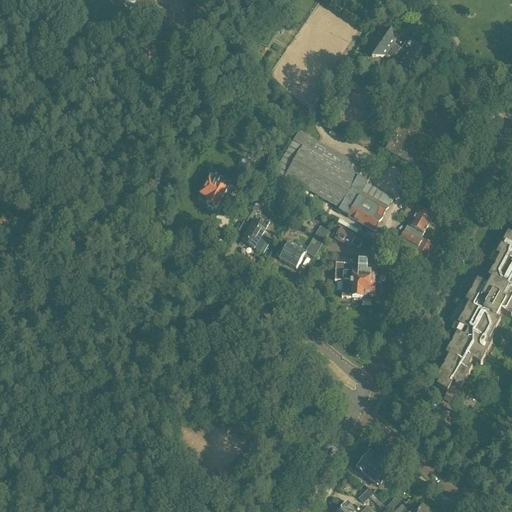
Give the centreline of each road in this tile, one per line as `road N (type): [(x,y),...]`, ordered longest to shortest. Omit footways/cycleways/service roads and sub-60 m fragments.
road 1 (secondary): [(292,326),(265,302),(0,150)]
road 2 (tertiary): [(389,359),(506,146)]
road 3 (residential): [(502,511),(451,491),(382,429),(353,416)]
road 4 (residential): [(506,146),(420,0)]
